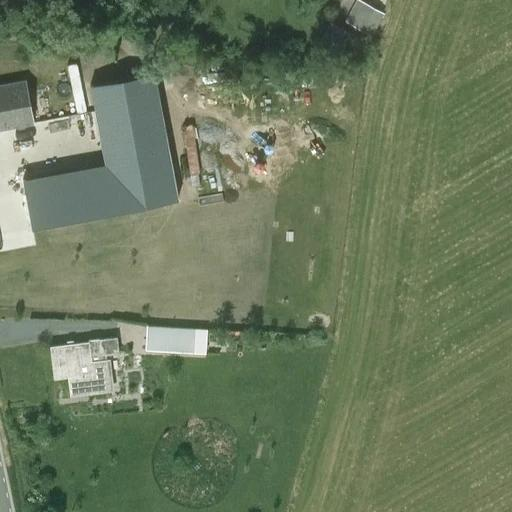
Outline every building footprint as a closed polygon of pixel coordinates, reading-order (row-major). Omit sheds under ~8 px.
[(372,35),(384,12),(360,0),(356,0),(345,22),(372,35)] [(340,57),(352,33),(329,21),(317,45),(340,57)] [(172,172),(153,73),(91,85),(109,184),(172,172)] [(0,129),(33,124),(24,81),(0,85),(0,129)] [(107,191),(95,193),(90,165),(26,178),(34,226),(99,214),(98,211),(110,209),(107,191)] [(145,349),(193,352),(194,327),(146,324),(145,349)] [(88,338),(88,341),(52,345),(55,379),(68,377),(70,395),(113,390),(109,358),(106,358),(105,354),(118,353),(116,335),(99,338),(99,337),(88,338)]
